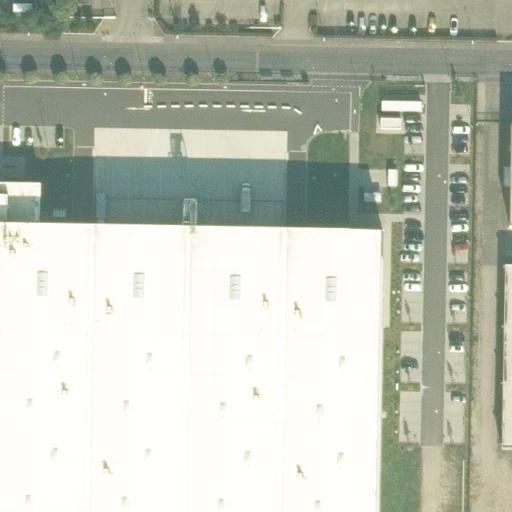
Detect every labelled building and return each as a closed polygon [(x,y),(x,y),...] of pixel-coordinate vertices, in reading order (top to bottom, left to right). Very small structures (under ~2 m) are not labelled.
[(70,85),(69,108),(93,109),(94,86),(70,85)] [(137,91),(137,115),(204,117),(205,93),(137,91)] [(401,120),(380,120),(380,130),(400,130),(401,120)] [(0,227),(40,228),(41,186),(0,185),(0,227)] [(40,228),(0,227),(0,511),(377,511),(382,234),(40,228)] [(511,267),(505,267),(502,449),(511,449),(511,267)]
